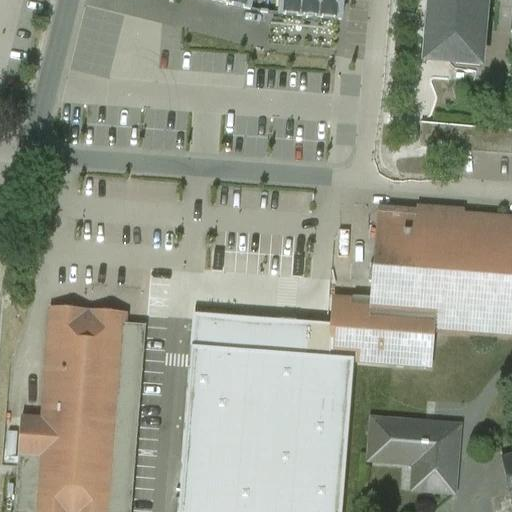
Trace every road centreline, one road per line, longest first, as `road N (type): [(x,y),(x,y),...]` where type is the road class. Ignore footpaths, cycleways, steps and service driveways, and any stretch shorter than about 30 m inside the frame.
road 1 (residential): [(366,180),(32,153)]
road 2 (residential): [(366,180),(381,0)]
road 3 (residential): [(32,153),(70,0)]
road 4 (residential): [(511,192),(366,180)]
